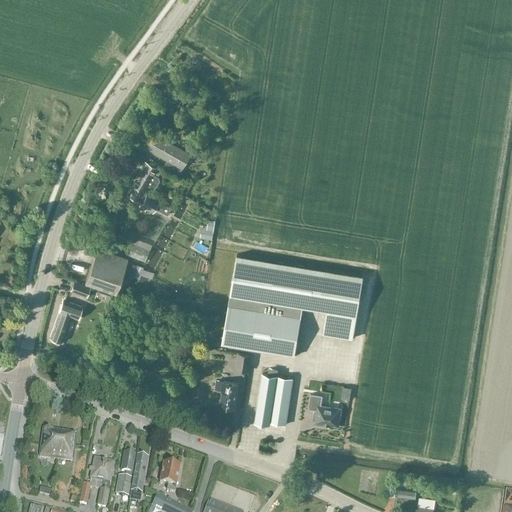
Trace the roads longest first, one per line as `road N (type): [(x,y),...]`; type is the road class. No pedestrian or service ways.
road 1 (tertiary): [(21,380),(56,229),(84,160),(189,0)]
road 2 (residential): [(361,511),(298,481),(21,380)]
road 3 (tertiary): [(0,511),(21,380)]
